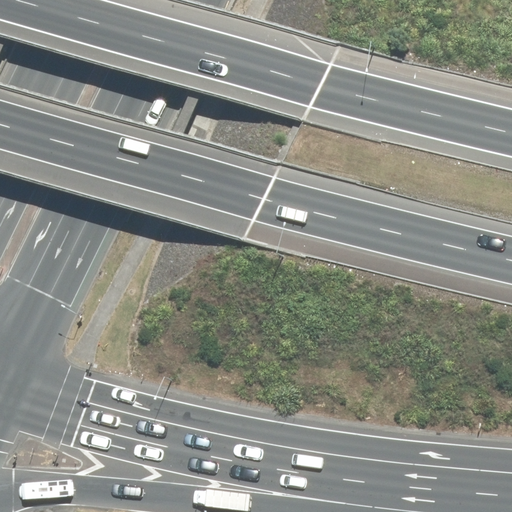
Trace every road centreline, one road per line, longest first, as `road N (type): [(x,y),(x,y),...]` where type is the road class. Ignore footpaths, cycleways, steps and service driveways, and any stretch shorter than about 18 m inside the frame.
road 1 (motorway): [(511,261),(0,129)]
road 2 (motorway): [(511,493),(216,444),(1,387)]
road 3 (motorway): [(7,0),(511,129)]
road 4 (primary): [(194,0),(1,387)]
road 5 (motorway): [(352,511),(76,486),(0,496)]
road 6 (primary): [(0,155),(76,0)]
